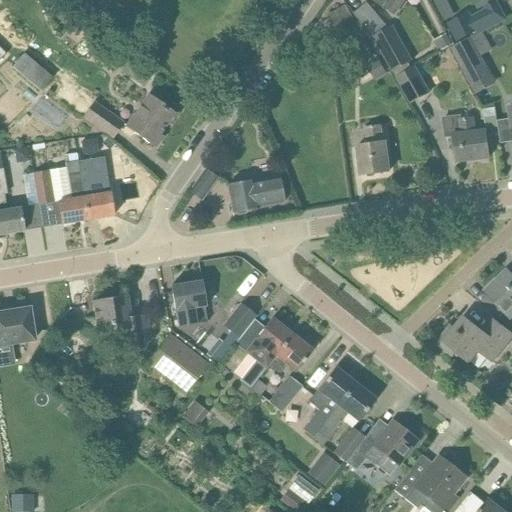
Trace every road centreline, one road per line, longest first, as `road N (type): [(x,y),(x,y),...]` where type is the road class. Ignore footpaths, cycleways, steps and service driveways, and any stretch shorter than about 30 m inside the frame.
road 1 (unclassified): [(160,250),(157,213),(299,0)]
road 2 (unclassified): [(257,233),(511,198)]
road 3 (residential): [(380,354),(511,228)]
road 4 (residential): [(380,354),(284,278),(257,233)]
road 5 (residential): [(511,460),(380,354)]
road 6 (unclassified): [(0,278),(160,250)]
